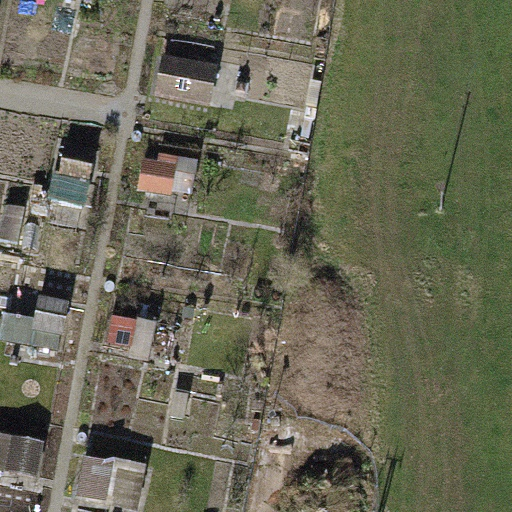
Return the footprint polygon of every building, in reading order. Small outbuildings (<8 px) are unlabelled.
[(220,71),(162,61),(157,97),(156,102),(213,111),(220,71)] [(98,156),(65,149),(54,204),(86,211),(98,156)] [(199,164),(160,158),(159,166),(144,163),(138,196),(172,202),(173,197),(193,200),(199,164)] [(26,213),(6,209),(0,236),(0,243),(19,248),(26,213)] [(68,310),(40,305),(36,326),(3,320),(0,336),(0,347),(22,351),(59,358),(68,310)] [(138,329),(114,323),(108,348),(108,350),(131,355),(128,366),(144,370),(149,371),(152,361),(159,330),(139,325),(138,329)] [(190,400),(175,397),(170,421),(186,424),(190,400)] [(45,449),(0,440),(0,477),(38,485),(39,482),(45,449)] [(111,469),(85,464),(77,503),(116,511),(137,511),(146,471),(121,466),(117,465),(111,469)]
